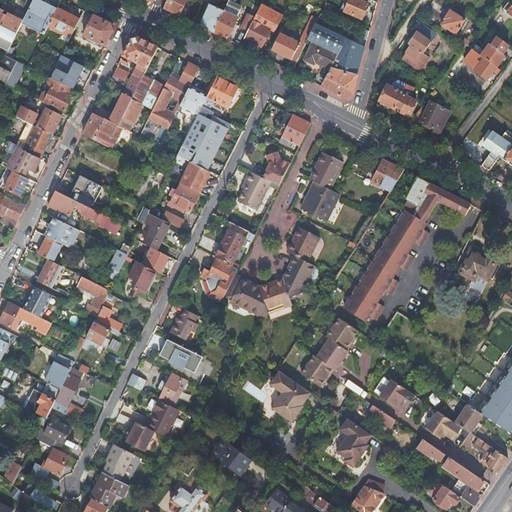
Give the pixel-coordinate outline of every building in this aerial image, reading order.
[(21,24),(44,35),(48,27),(57,9),(39,0),(33,0),(23,21),(21,24)] [(167,0),(164,9),(179,17),(187,0),(167,0)] [(368,4),(358,0),(349,0),(344,12),(362,20),(368,4)] [(0,25),(16,34),(18,31),(21,24),(23,21),(20,20),(18,22),(10,18),(12,15),(15,10),(3,4),(0,10),(0,25)] [(209,5),(199,27),(214,34),(224,12),(209,5)] [(224,12),(214,34),(227,41),(238,18),(237,18),(240,11),(227,5),(227,6),(224,12)] [(62,38),(69,42),(77,26),(80,20),(57,9),(48,27),(63,35),(62,38)] [(275,19),(281,23),(286,12),(280,9),(275,19)] [(84,36),(105,47),(113,31),(111,24),(84,11),(80,20),(77,26),(86,31),(84,36)] [(444,20),(446,21),(442,26),(455,34),(464,21),(450,12),(444,20)] [(248,32),(244,39),(250,42),(248,46),(253,48),(255,45),(262,49),(271,30),(262,25),(266,17),(257,13),(255,18),(248,32)] [(248,32),(255,18),(248,15),(241,29),(248,32)] [(304,34),(309,37),(315,25),(311,23),(304,34)] [(330,70),(320,88),(344,99),(351,96),(365,48),(316,24),(315,25),(309,37),(308,40),(314,43),(338,55),(330,70)] [(0,25),(0,49),(7,53),(12,43),(16,34),(0,25)] [(417,34),(409,45),(411,47),(402,59),(420,72),(429,58),(423,54),(431,43),(430,43),(434,36),(422,28),(417,34)] [(18,31),(16,34),(12,43),(21,48),(28,35),(18,31)] [(290,60),(285,70),(291,73),(305,46),(280,34),(272,51),(290,60)] [(509,46),(497,37),(490,47),(488,46),(480,56),(495,68),(503,57),(501,56),(509,46)] [(467,45),(469,42),(465,38),(458,48),(463,51),(467,45)] [(136,70),(130,83),(138,87),(143,78),(153,57),(155,54),(158,49),(138,39),(130,41),(123,57),(134,63),(133,65),(136,67),(137,65),(144,68),(141,73),(136,70)] [(323,67),(330,70),(338,55),(314,43),(303,65),(320,73),(323,67)] [(480,56),(473,50),(464,61),(475,70),(475,71),(486,81),(493,73),(496,75),(500,71),(495,68),(480,56)] [(5,56),(0,66),(0,67),(11,73),(16,63),(5,56)] [(69,63),(59,83),(73,90),(84,67),(62,56),(60,60),(65,62),(65,61),(69,63)] [(127,64),(121,61),(117,67),(124,70),(127,64)] [(6,83),(6,84),(11,87),(22,64),(17,62),(16,63),(11,73),(6,83)] [(123,72),(129,75),(133,67),(127,64),(124,70),(123,72)] [(148,120),(168,130),(174,119),(162,113),(170,98),(182,104),(189,90),(199,69),(189,64),(179,82),(170,77),(163,90),(152,112),(148,120)] [(0,80),(6,83),(11,73),(0,67),(0,80)] [(114,75),(126,81),(129,75),(123,72),(117,69),(114,75)] [(126,81),(114,75),(113,77),(125,83),(126,81)] [(41,96),(39,100),(44,103),(45,102),(64,112),(72,97),(69,96),(73,90),(59,83),(50,78),(46,86),(47,90),(48,90),(45,95),(41,96)] [(132,100),(152,112),(163,90),(143,78),(138,87),(132,100)] [(237,88),(217,78),(207,98),(214,102),(211,109),(222,114),(225,108),(226,109),(237,88)] [(97,108),(94,115),(118,127),(130,102),(132,100),(138,87),(130,83),(112,116),(97,108)] [(6,84),(0,95),(0,108),(1,109),(12,87),(11,87),(6,84)] [(414,90),(406,86),(402,94),(394,110),(404,115),(405,113),(411,116),(415,108),(414,107),(417,103),(409,99),(414,90)] [(394,110),(402,94),(388,87),(380,103),(394,110)] [(180,109),(197,118),(202,107),(207,98),(200,94),(199,95),(189,90),(182,104),(180,109)] [(177,157),(191,164),(206,172),(229,126),(238,130),(242,132),(259,99),(253,96),(242,112),(228,125),(212,116),(213,113),(202,107),(197,118),(195,122),(177,157)] [(39,100),(32,97),(29,102),(40,108),(42,105),(44,106),(45,104),(44,103),(39,100)] [(130,102),(118,127),(122,129),(128,132),(141,108),(130,102)] [(427,109),(422,107),(413,118),(420,122),(420,123),(440,134),(450,113),(430,103),(427,109)] [(22,107),(17,117),(32,125),(39,111),(26,104),(24,108),(22,107)] [(46,109),(37,127),(53,135),(61,117),(46,109)] [(177,113),(195,122),(197,118),(180,109),(177,113)] [(311,125),(287,113),(281,126),(287,130),(280,143),(288,148),(291,143),(299,147),(311,125)] [(94,115),(83,136),(93,142),(95,137),(114,146),(122,129),(118,127),(94,115)] [(420,122),(413,118),(407,127),(416,131),(420,123),(420,122)] [(26,143),(23,149),(39,156),(42,151),(44,152),(53,135),(37,127),(35,126),(26,143)] [(206,172),(210,174),(215,176),(238,130),(229,126),(206,172)] [(491,152),(480,168),(488,172),(499,158),(511,167),(511,139),(504,134),(500,139),(493,134),(483,146),(491,152)] [(95,137),(93,142),(112,151),(114,146),(95,137)] [(475,149),(465,143),(459,153),(469,159),(475,149)] [(14,155),(7,168),(13,171),(24,177),(28,170),(34,173),(41,159),(22,150),(17,148),(14,155)] [(269,166),(263,179),(271,183),(279,187),(290,165),(280,160),(277,153),(266,157),(269,166)] [(324,153),(309,180),(314,182),(329,190),(343,163),(324,153)] [(404,172),(384,161),(373,184),(391,193),(404,172)] [(89,169),(76,162),(71,170),(85,177),(89,169)] [(191,164),(181,185),(200,194),(210,174),(206,172),(191,164)] [(141,207),(145,209),(150,212),(157,199),(167,178),(151,170),(150,174),(156,177),(141,207)] [(24,177),(13,171),(4,189),(20,197),(29,179),(24,177)] [(263,179),(250,173),(245,184),(247,185),(244,191),(238,203),(256,212),(271,183),(263,179)] [(80,177),(69,199),(79,204),(86,208),(91,210),(103,188),(80,177)] [(413,216),(417,209),(430,185),(417,178),(406,200),(408,201),(403,210),(405,211),(413,216)] [(339,195),(337,194),(329,190),(314,182),(300,210),(326,222),(339,195)] [(471,205),(430,185),(417,209),(428,215),(436,201),(465,216),(471,205)] [(170,197),(174,199),(169,208),(179,213),(181,210),(190,214),(199,196),(180,187),(176,193),(173,191),(170,197)] [(55,192),(48,206),(56,210),(58,205),(64,208),(61,213),(69,217),(75,206),(78,207),(79,204),(69,199),(55,192)] [(14,229),(25,208),(4,198),(0,205),(0,214),(5,217),(2,223),(14,229)] [(149,215),(162,221),(163,221),(166,213),(162,211),(166,204),(157,199),(150,212),(149,215)] [(100,228),(117,236),(122,226),(91,210),(86,208),(84,211),(82,215),(101,225),(100,228)] [(139,221),(144,224),(149,215),(150,212),(145,209),(139,221)] [(428,215),(417,209),(413,216),(424,223),(428,215)] [(413,216),(405,211),(344,309),(365,323),(369,317),(375,321),(384,307),(377,303),(384,292),(390,296),(399,283),(392,279),(399,267),(406,272),(414,258),(407,254),(414,243),(421,247),(429,233),(422,229),(426,223),(424,223),(413,216)] [(166,213),(163,221),(180,230),(184,222),(166,213)] [(144,246),(151,249),(156,252),(170,225),(162,221),(149,215),(144,224),(153,228),(144,246)] [(51,230),(47,238),(63,246),(65,247),(74,229),(54,219),(49,230),(51,230)] [(229,223),(212,257),(213,258),(215,259),(232,225),(229,223)] [(232,225),(215,259),(217,260),(231,267),(248,233),(232,225)] [(286,253),(294,257),(306,263),(318,239),(298,228),(286,253)] [(245,254),(254,236),(251,235),(242,252),(245,254)] [(38,256),(49,262),(53,264),(63,246),(47,238),(38,256)] [(121,253),(111,248),(106,257),(116,262),(121,253)] [(121,253),(128,256),(131,251),(123,248),(121,253)] [(158,274),(160,275),(168,258),(156,252),(151,249),(143,266),(158,274)] [(460,272),(474,280),(477,274),(488,280),(496,264),(497,264),(497,263),(496,262),(496,261),(495,260),(493,259),(490,257),(488,258),(472,250),(460,272)] [(112,271),(119,274),(127,258),(128,256),(121,253),(116,262),(112,270),(112,271)] [(294,257),(282,280),(289,299),(305,293),(303,288),(314,267),(306,263),(294,257)] [(231,267),(217,260),(215,259),(213,258),(206,271),(205,270),(201,278),(207,280),(211,294),(210,298),(221,303),(224,297),(235,276),(238,270),(233,268),(231,267)] [(49,262),(38,284),(51,290),(62,268),(53,264),(49,262)] [(143,266),(139,264),(132,280),(140,284),(137,291),(147,296),(158,274),(143,266)] [(109,279),(115,282),(119,274),(112,271),(109,279)] [(477,274),(474,280),(485,285),(488,280),(477,274)] [(230,302),(266,320),(269,314),(259,288),(235,276),(224,297),(231,301),(230,302)] [(85,313),(97,319),(108,296),(110,293),(82,279),(80,283),(77,288),(97,299),(92,309),(89,307),(85,313)] [(259,288),(269,314),(291,306),(289,299),(282,280),(259,288)] [(35,288),(24,310),(41,319),(52,296),(35,288)] [(511,293),(507,290),(502,298),(507,302),(511,294),(511,293)] [(24,310),(9,303),(0,322),(0,323),(15,331),(20,320),(47,334),(52,324),(41,319),(24,310)] [(103,308),(96,321),(115,331),(118,326),(108,320),(112,312),(103,308)] [(180,316),(171,334),(186,342),(190,332),(194,334),(198,325),(194,324),(198,317),(186,311),(182,318),(180,316)] [(358,332),(339,319),(326,338),(329,340),(317,358),(314,356),(301,375),(320,388),(324,382),(328,377),(330,378),(334,371),(335,371),(339,365),(343,359),(348,352),(347,352),(351,344),(350,343),(353,338),(358,332)] [(96,322),(86,340),(101,348),(110,329),(96,322)] [(0,361),(0,362),(8,345),(5,343),(10,335),(4,332),(0,329),(0,361)] [(195,374),(202,358),(167,341),(160,356),(170,361),(168,364),(183,371),(184,369),(195,374)] [(44,384),(48,386),(60,392),(61,390),(72,369),(74,364),(59,356),(44,384)] [(511,430),(511,365),(480,414),(482,416),(510,434),(511,430)] [(81,367),(79,372),(92,379),(95,374),(81,367)] [(72,369),(61,390),(64,391),(58,403),(67,407),(83,375),(72,369)] [(280,372),(270,386),(282,394),(279,399),(299,413),(303,407),(302,407),(311,394),(280,372)] [(183,379),(173,374),(168,384),(162,381),(158,389),(164,392),(161,398),(171,403),(176,405),(187,382),(183,379)] [(132,376),(128,386),(132,388),(140,392),(145,383),(132,376)] [(395,383),(391,380),(379,398),(393,407),(396,402),(399,404),(406,409),(408,406),(415,396),(403,388),(395,383)] [(34,391),(24,409),(46,420),(52,410),(60,392),(48,386),(43,395),(34,391)] [(171,403),(161,398),(159,402),(169,408),(171,403)] [(299,413),(279,399),(272,409),(292,423),(299,413)] [(480,414),(459,400),(454,406),(461,410),(457,415),(459,417),(455,423),(462,428),(470,434),(482,416),(480,414)] [(159,402),(158,402),(153,411),(155,413),(147,429),(154,432),(165,438),(178,412),(169,408),(159,402)] [(71,406),(65,416),(75,422),(81,411),(71,406)] [(390,429),(395,421),(391,418),(372,406),(369,411),(375,416),(374,418),(390,429)] [(455,423),(438,411),(425,430),(439,439),(443,434),(453,441),(462,428),(455,423)] [(36,440),(46,446),(52,449),(59,452),(70,430),(62,426),(55,422),(57,420),(53,419),(45,435),(43,434),(44,431),(41,430),(36,440)] [(348,437),(343,444),(361,457),(368,446),(365,444),(371,436),(347,420),(340,431),(348,437)] [(147,429),(137,424),(126,444),(144,453),(154,432),(147,429)] [(252,461),(221,439),(209,455),(240,477),(252,461)] [(493,470),(497,473),(507,459),(479,439),(474,447),(485,455),(480,462),(484,465),(484,464),(493,470)] [(46,446),(36,440),(33,446),(49,454),(52,449),(46,446)] [(436,450),(423,441),(417,449),(430,458),(432,455),(440,461),(444,455),(436,450)] [(361,457),(343,444),(337,453),(346,459),(344,462),(353,468),(361,457)] [(133,456),(114,446),(109,457),(111,458),(103,474),(120,483),(133,456)] [(26,459),(30,452),(25,449),(22,457),(26,459)] [(43,486),(47,479),(50,472),(59,477),(68,458),(53,451),(46,463),(44,462),(41,467),(36,465),(29,479),(43,486)] [(465,482),(477,491),(484,482),(449,458),(443,467),(464,483),(465,482)] [(19,474),(23,466),(12,460),(3,478),(13,486),(16,481),(19,474)] [(120,483),(103,474),(90,499),(92,500),(108,508),(109,509),(116,496),(122,500),(129,487),(120,483)] [(43,486),(55,491),(59,485),(47,479),(43,486)] [(58,511),(62,506),(57,503),(56,505),(30,485),(27,488),(16,481),(13,486),(23,493),(33,501),(47,511),(58,511)] [(369,481),(368,483),(382,493),(384,487),(369,481)] [(337,511),(338,511),(335,509),(313,493),(308,489),(300,483),(298,482),(293,489),(305,498),(308,500),(306,502),(319,511),(337,511)] [(443,486),(437,482),(430,492),(436,497),(443,486)] [(182,483),(168,500),(175,505),(171,509),(174,511),(194,511),(210,494),(198,484),(192,492),(182,483)] [(368,483),(353,503),(366,511),(372,511),(384,497),(381,495),(382,493),(368,483)] [(448,484),(445,488),(455,494),(457,491),(448,484)] [(479,496),(467,487),(466,488),(459,484),(457,488),(463,492),(460,498),(474,508),(479,500),(478,498),(479,496)] [(445,488),(443,486),(436,497),(433,501),(448,511),(449,511),(460,498),(455,494),(445,488)] [(23,493),(15,488),(12,495),(19,501),(23,493)] [(305,511),(302,510),(298,510),(297,511),(292,511),(293,511),(288,507),(290,504),(289,500),(276,490),(264,506),(270,511),(274,510),(276,511),(305,511)] [(354,511),(348,508),(342,503),(334,497),(329,503),(340,511),(354,511)] [(67,500),(65,500),(62,506),(58,511),(67,511),(73,501),(71,501),(69,501),(67,500)] [(105,511),(108,508),(92,500),(85,511),(105,511)] [(366,511),(353,503),(351,507),(357,511),(366,511)]
